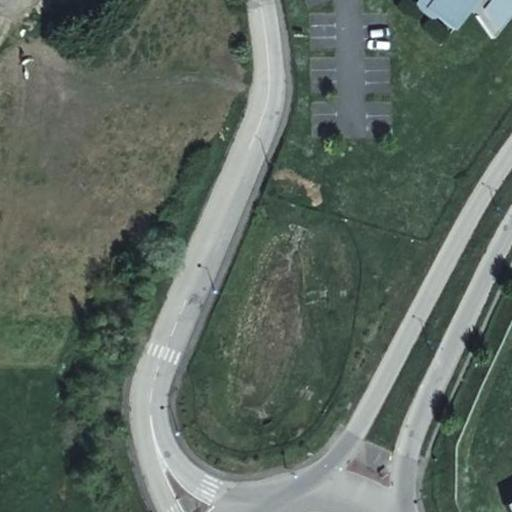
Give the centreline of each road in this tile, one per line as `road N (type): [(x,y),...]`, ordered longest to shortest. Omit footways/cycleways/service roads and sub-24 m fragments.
road 1 (unclassified): [(155,450),(153,392),(263,117),(270,79),(260,0)]
road 2 (secondary): [(511,153),(451,249),(373,407),(321,483)]
road 3 (secondary): [(416,511),(421,418),(511,231)]
